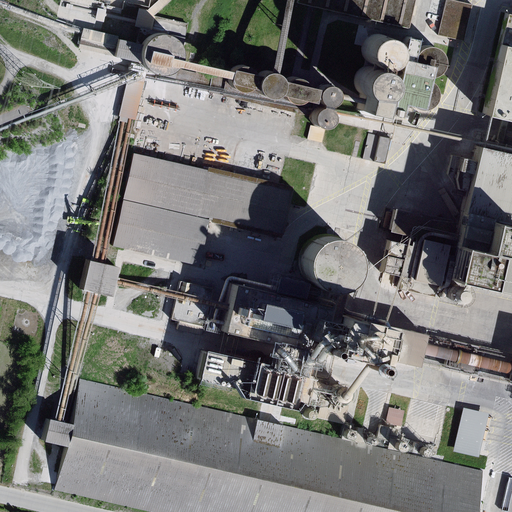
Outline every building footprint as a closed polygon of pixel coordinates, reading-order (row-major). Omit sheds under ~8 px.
[(186,22),(150,15),(166,0),(154,0),(144,9),(133,7),(127,38),(78,29),(77,31),(75,44),(131,56),(126,77),(119,112),(122,113),(127,114),(128,114),(138,68),(288,98),(291,83),(215,67),(213,79),(169,71),(176,36),(183,38),(186,22)] [(413,0),(295,0),(295,2),(407,28),(413,0)] [(471,4),(450,0),(444,0),(437,36),(463,41),(471,4)] [(511,12),(501,10),(476,107),(509,115),(511,100),(511,12)] [(426,63),(396,57),(385,104),(395,106),(396,101),(416,106),(426,63)] [(511,100),(509,115),(501,149),(511,151),(511,100)] [(308,126),(305,138),(320,141),(323,129),(308,126)] [(367,132),(361,157),(381,162),(387,136),(367,132)] [(511,151),(501,149),(457,140),(442,210),(511,224),(511,151)] [(284,189),(128,152),(118,197),(203,217),(273,234),(284,189)] [(203,217),(118,197),(107,244),(193,263),(203,217)] [(383,202),(378,225),(429,236),(434,214),(383,202)] [(511,224),(442,210),(434,246),(427,275),(459,281),(511,292),(511,224)] [(289,256),(290,265),(294,273),(301,279),(309,283),(318,283),(326,281),(334,277),(339,270),(342,262),(342,253),(340,245),(335,238),(328,233),(320,230),(311,230),(302,233),(295,239),(291,247),(289,256)] [(427,275),(434,246),(386,235),(379,268),(398,272),(395,288),(455,300),(459,281),(427,275)] [(114,266),(77,257),(70,283),(107,293),(111,279),(114,266)] [(293,277),(266,272),(263,285),(291,290),(293,277)] [(219,277),(208,328),(298,347),(299,341),(307,304),(308,297),(219,277)] [(206,285),(175,278),(172,293),(168,315),(174,317),(172,327),(196,332),(203,299),(206,285)] [(361,316),(307,304),(299,341),(353,353),(361,316)] [(416,331),(368,322),(362,356),(409,365),(412,350),(414,340),(416,331)] [(475,344),(444,337),(437,365),(469,372),(475,344)] [(174,371),(178,357),(154,351),(150,365),(174,371)] [(335,437),(70,378),(63,406),(60,419),(55,442),(44,490),(141,511),(474,511),(484,470),(366,444),(369,432),(337,425),(335,437)] [(324,397),(327,399),(330,400),(334,400),(337,399),(340,396),(342,393),(343,390),(342,386),(341,383),(338,380),(335,378),(331,378),(328,378),(325,380),(322,383),(321,386),(320,390),(321,394),(324,397)] [(343,405),(316,399),(312,416),(339,422),(343,405)] [(386,407),(383,422),(398,425),(401,410),(386,407)] [(41,415),(35,414),(30,436),(55,442),(60,419),(41,415)] [(374,423),(371,436),(383,439),(383,436),(384,434),(431,444),(433,436),(374,423)] [(401,440),(383,436),(383,439),(381,446),(399,450),(401,440)] [(420,454),(422,454),(423,454),(425,453),(426,451),(426,450),(426,448),(425,447),(424,446),(423,445),(422,444),(420,444),(419,445),(417,446),(416,448),(416,449),(416,451),(417,452),(418,453),(420,454)]
